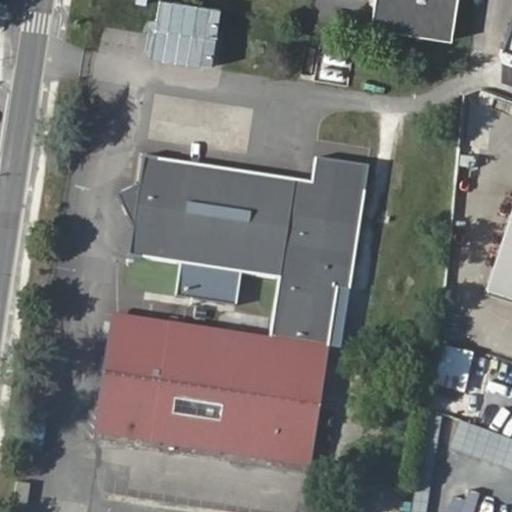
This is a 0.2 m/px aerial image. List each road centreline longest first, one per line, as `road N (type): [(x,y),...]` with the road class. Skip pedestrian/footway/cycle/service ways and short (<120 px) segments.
road 1 (unknown): [(130,66),(71,450)]
road 2 (unknown): [(130,66),(272,95),(356,97),(454,93),(498,73)]
road 3 (unclassified): [(0,269),(41,0)]
road 4 (unknown): [(71,450),(303,480)]
